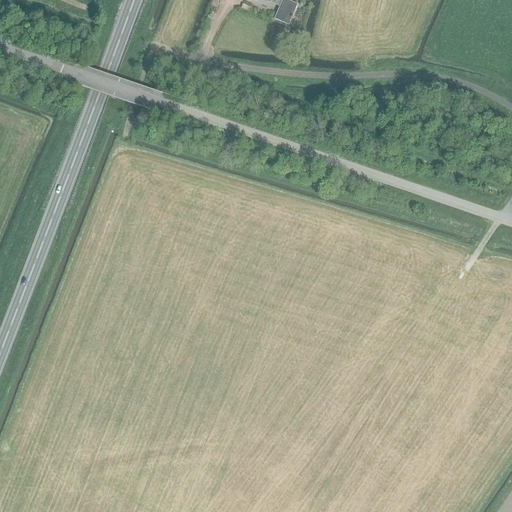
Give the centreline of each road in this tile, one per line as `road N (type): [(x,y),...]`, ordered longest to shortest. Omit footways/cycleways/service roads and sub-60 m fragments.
road 1 (unclassified): [(502,219),(0,47)]
road 2 (trunk): [(0,348),(133,0)]
